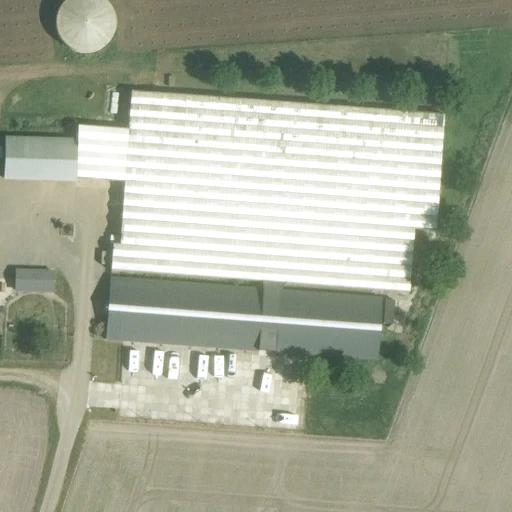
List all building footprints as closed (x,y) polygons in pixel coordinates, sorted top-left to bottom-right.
[(95,0),(67,0),(47,16),(82,59),(119,28),(95,0)] [(47,82),(46,105),(88,105),(88,82),(47,82)] [(443,116),(444,111),(129,87),(116,243),(110,242),(107,269),(408,291),(412,226),(435,228),(445,116),(443,116)] [(3,179),(33,179),(76,179),(76,138),(4,138),(3,179)] [(15,292),(18,293),(53,295),(54,273),(17,270),(15,292)] [(106,341),(378,361),(382,299),(110,279),(106,341)]
